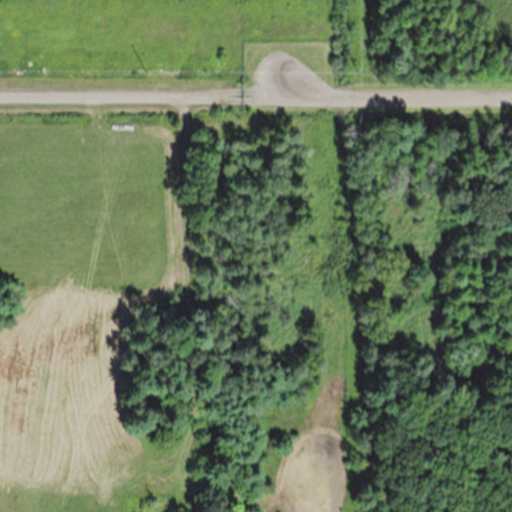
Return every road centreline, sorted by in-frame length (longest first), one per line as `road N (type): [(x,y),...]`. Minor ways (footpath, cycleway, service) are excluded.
road 1 (residential): [(511,95),(0,96)]
road 2 (track): [(182,97),(197,377)]
